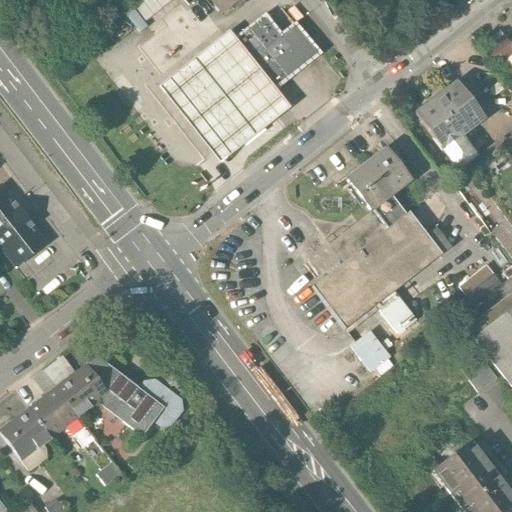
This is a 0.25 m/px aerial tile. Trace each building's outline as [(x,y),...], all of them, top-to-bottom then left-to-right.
[(174,0),(140,0),(129,9),(131,11),(142,25),(174,0)] [(207,0),(221,17),(242,0),(207,0)] [(142,25),(131,11),(124,16),(139,35),(145,29),(142,25)] [(294,25),(280,36),(265,16),(231,42),(272,95),(321,56),(294,25)] [(289,111),(229,34),(157,90),(218,167),(289,111)] [(511,56),(511,53),(502,41),(484,56),(495,70),(511,56)] [(455,86),(415,118),(442,153),(460,139),(483,121),(455,86)] [(449,183),(511,266),(511,134),(494,149),(497,153),(511,172),(511,239),(465,178),(461,173),(459,175),(449,183)] [(442,153),(459,175),(461,173),(477,160),(460,139),(442,153)] [(461,173),(465,178),(497,153),(494,149),(477,160),(461,173)] [(384,152),(345,182),(364,207),(370,215),(373,213),(392,198),(410,185),(384,152)] [(44,246),(0,189),(0,248),(16,269),(44,246)] [(392,198),(373,213),(386,233),(407,218),(392,198)] [(386,233),(308,292),(343,338),(442,264),(439,260),(425,241),(407,218),(386,233)] [(435,234),(425,241),(439,260),(449,252),(435,234)] [(498,289),(484,271),(457,291),(471,309),(498,289)] [(498,381),(511,399),(511,302),(465,338),(480,357),(498,381)] [(391,359),(370,332),(348,350),(369,375),(391,359)] [(498,381),(480,357),(464,370),(482,393),(498,381)] [(75,376),(61,358),(42,373),(55,391),(75,376)] [(154,384),(144,386),(139,392),(100,363),(87,372),(107,398),(105,399),(128,415),(121,424),(141,439),(153,423),(160,429),(170,427),(181,414),(180,404),(154,384)] [(87,372),(84,369),(75,376),(55,391),(60,397),(78,420),(105,399),(107,398),(87,372)] [(55,391),(42,373),(32,380),(46,398),(55,391)] [(78,420),(60,397),(55,391),(46,398),(27,413),(49,442),(78,420)] [(49,442),(27,413),(0,433),(0,438),(20,464),(49,442)] [(119,477),(93,443),(83,452),(100,474),(95,478),(103,489),(119,477)] [(511,497),(471,443),(426,477),(453,511),(504,511),(511,506),(511,497)] [(73,511),(66,501),(58,506),(61,511),(73,511)] [(56,502),(44,510),(45,511),(61,511),(58,506),(56,502)]
